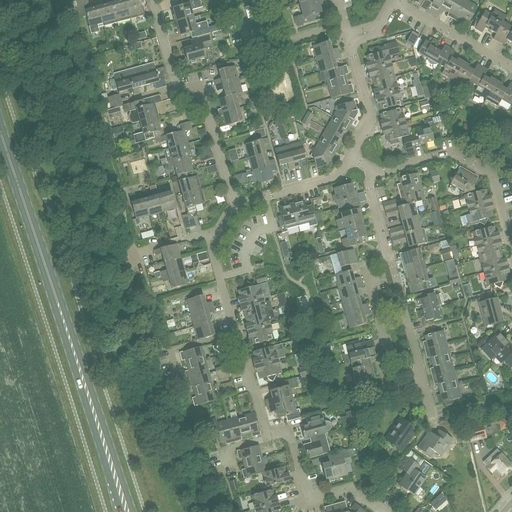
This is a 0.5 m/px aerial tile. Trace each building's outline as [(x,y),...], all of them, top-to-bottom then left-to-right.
[(117,22),(111,0),(105,0),(107,4),(99,7),(104,26),(117,22)] [(131,18),(125,0),(123,0),(117,2),(116,0),(111,0),(117,22),(131,18)] [(125,0),(131,18),(144,14),(140,2),(146,1),(145,0),(125,0)] [(191,11),(203,8),(200,0),(182,0),(181,0),(183,6),(173,9),(177,22),(193,18),(191,11)] [(322,5),(320,0),(315,0),(300,4),(303,15),(294,18),(297,26),(315,21),(314,15),(321,13),(319,5),(322,5)] [(444,10),(449,0),(433,0),(433,1),(430,6),(437,10),(439,8),(444,10)] [(454,20),(465,0),(464,0),(449,0),(444,10),(449,13),(447,16),(454,20)] [(478,7),(465,0),(454,20),(461,24),(463,21),(468,24),(478,7)] [(98,27),(104,26),(99,7),(79,12),(80,18),(87,16),(91,33),(99,31),(98,27)] [(499,29),(503,23),(506,17),(494,10),(491,16),(484,12),(474,29),(482,33),(484,28),(495,34),(492,39),(498,42),(504,32),(499,29)] [(210,34),(207,22),(195,25),(193,18),(177,22),(181,36),(190,33),(192,39),(210,34)] [(511,28),(503,23),(499,29),(504,32),(498,42),(503,45),(506,40),(511,43),(511,28)] [(211,47),(208,36),(190,41),(192,47),(185,49),(188,62),(206,58),(203,49),(211,47)] [(417,53),(427,59),(427,60),(428,61),(428,63),(429,64),(430,65),(432,65),(433,65),(435,65),(436,65),(437,64),(440,66),(449,49),(444,46),(440,53),(435,50),(439,43),(432,40),(430,44),(424,41),(417,53)] [(313,47),(317,60),(339,54),(337,49),(331,50),(329,42),(313,47)] [(365,64),(367,71),(391,64),(389,56),(399,53),(396,42),(369,49),(371,55),(366,57),(368,63),(365,64)] [(453,81),(463,63),(452,57),(455,52),(449,49),(440,66),(444,68),(441,74),(453,81)] [(340,59),(339,54),(317,60),(320,74),(324,73),(336,69),(334,61),(340,59)] [(164,67),(155,69),(154,63),(140,67),(146,85),(153,83),(155,89),(166,86),(165,80),(168,80),(166,73),(164,67)] [(473,84),(482,68),(477,65),(474,69),(463,63),(453,81),(464,87),(468,82),(473,84)] [(395,77),(391,64),(367,71),(369,78),(372,77),(373,83),(395,77)] [(215,81),(216,86),(239,80),(235,66),(219,71),(221,79),(215,81)] [(346,66),(336,69),(324,73),(328,86),(347,80),(345,75),(348,74),(346,66)] [(146,85),(140,67),(127,70),(132,89),(134,95),(139,94),(138,87),(146,85)] [(486,99),(496,82),(485,75),(487,71),(482,68),(473,84),(477,87),(474,93),(486,99)] [(132,89),(127,70),(113,74),(115,79),(110,80),(109,81),(111,89),(113,90),(117,88),(119,93),(132,89)] [(398,91),(395,77),(373,83),(375,90),(373,90),(375,97),(398,91)] [(242,93),(239,80),(216,86),(218,91),(224,90),(226,97),(235,95),(242,93)] [(348,86),(347,80),(328,86),(332,99),(354,93),(352,85),(348,86)] [(507,88),(496,82),(486,99),(497,106),(501,100),(506,103),(511,91),(511,84),(510,83),(507,88)] [(402,104),(398,91),(375,97),(377,104),(379,104),(381,110),(402,104)] [(102,99),(104,105),(121,100),(119,94),(108,97),(102,99)] [(239,108),(235,95),(226,97),(219,99),(221,109),(218,110),(219,113),(243,107),(239,108)] [(256,97),(250,98),(251,105),(258,104),(256,97)] [(111,109),(123,105),(121,100),(104,105),(106,111),(111,109)] [(145,106),(143,100),(134,102),(134,103),(123,106),(125,113),(136,110),(140,122),(159,116),(155,103),(145,106)] [(337,111),(334,117),(350,127),(357,114),(354,102),(336,107),(337,111)] [(242,122),(240,112),(244,111),(243,107),(219,113),(220,117),(223,116),(226,126),(242,122)] [(379,122),(381,128),(405,122),(401,109),(380,115),(381,121),(379,122)] [(310,121),(314,115),(308,112),(304,118),(310,121)] [(164,122),(160,122),(159,116),(140,122),(143,133),(133,135),(136,144),(154,139),(168,135),(166,128),(167,126),(165,124),(164,122)] [(343,139),(350,127),(334,117),(326,130),(343,139)] [(307,126),(310,121),(304,118),(301,123),(307,126)] [(434,141),(430,127),(429,126),(433,125),(431,118),(423,121),(425,128),(415,131),(416,136),(403,140),(405,149),(408,159),(415,157),(412,147),(434,141)] [(188,144),(184,131),(192,129),(190,122),(180,125),(182,131),(168,135),(154,139),(157,139),(158,143),(161,143),(167,141),(169,149),(188,144)] [(408,135),(405,122),(381,128),(383,135),(385,135),(387,141),(389,141),(390,145),(398,143),(397,139),(408,135)] [(335,152),(343,139),(326,130),(319,143),(335,152)] [(294,131),(285,134),(287,140),(296,137),(294,131)] [(246,144),(249,158),(266,154),(263,146),(270,144),(268,138),(246,144)] [(301,142),(288,146),(294,168),(300,167),(298,161),(306,159),(301,142)] [(328,165),(335,152),(319,143),(315,148),(311,149),(316,168),(328,165)] [(192,157),(188,144),(169,149),(164,150),(166,158),(161,160),(162,165),(192,157)] [(294,168),(288,146),(275,150),(279,166),(287,164),(289,170),(294,168)] [(213,158),(211,152),(199,155),(201,161),(213,158)] [(268,162),(266,154),(249,158),(253,171),(275,165),(274,160),(268,162)] [(192,158),(192,157),(162,165),(162,166),(168,165),(169,169),(175,167),(177,175),(186,173),(193,171),(190,158),(192,158)] [(430,163),(423,164),(424,172),(432,170),(430,163)] [(277,171),(275,165),(253,171),(256,185),(273,180),(271,172),(277,171)] [(473,174),(460,167),(450,184),(461,190),(460,192),(462,194),(475,190),(474,187),(472,186),(478,177),(473,174)] [(430,172),(433,183),(440,182),(437,170),(430,172)] [(187,178),(186,173),(177,175),(182,195),(201,189),(197,176),(187,178)] [(397,185),(399,193),(422,187),(418,173),(399,178),(401,184),(397,185)] [(357,190),(354,191),(352,185),(334,189),(336,196),(334,196),(336,204),(337,203),(338,208),(343,207),(343,208),(359,203),(367,201),(364,192),(358,194),(357,190)] [(426,200),(422,187),(399,193),(401,200),(405,199),(406,205),(414,203),(414,204),(426,200)] [(161,188),(156,189),(162,212),(176,208),(172,192),(163,194),(161,188)] [(162,212),(156,189),(151,191),(153,197),(145,199),(149,215),(162,212)] [(204,203),(201,189),(182,195),(187,214),(193,217),(196,211),(195,205),(204,203)] [(464,196),(464,197),(457,199),(459,206),(466,204),(467,209),(492,203),(490,196),(488,196),(486,190),(464,196)] [(149,215),(145,199),(137,201),(135,195),(130,196),(136,219),(149,215)] [(440,198),(433,199),(435,210),(442,209),(440,198)] [(385,211),(397,207),(395,199),(382,203),(385,211)] [(317,225),(314,212),(308,213),(304,202),(292,205),(297,223),(303,222),(304,225),(308,224),(309,227),(317,225)] [(361,209),(359,203),(343,208),(344,213),(341,214),(343,219),(337,221),(339,229),(345,228),(362,223),(359,209),(361,209)] [(418,216),(414,204),(414,203),(406,205),(397,207),(385,211),(387,217),(399,214),(401,221),(418,216)] [(492,210),(494,209),(492,203),(467,209),(469,215),(465,216),(467,224),(470,223),(471,226),(480,224),(484,226),(488,220),(487,218),(493,217),(492,210)] [(297,223),(292,205),(279,208),(283,221),(279,222),(282,234),(288,232),(286,226),(297,223)] [(421,230),(418,216),(401,221),(402,226),(389,230),(391,238),(421,230)] [(366,236),(362,223),(345,228),(348,238),(342,240),(344,248),(356,245),(363,243),(362,237),(366,236)] [(472,233),(476,246),(500,240),(498,232),(495,233),(494,227),(472,233)] [(424,229),(421,230),(391,238),(393,246),(407,242),(408,248),(428,243),(424,229)] [(502,246),(500,240),(476,246),(479,259),(501,254),(499,247),(502,246)] [(279,244),(283,260),(289,258),(285,243),(279,244)] [(162,254),(164,262),(180,258),(177,244),(154,251),(156,256),(162,254)] [(452,259),(450,250),(449,247),(442,248),(443,252),(440,252),(443,262),(452,259)] [(337,254),(342,273),(351,270),(350,265),(357,263),(353,249),(337,254)] [(419,249),(409,251),(411,257),(401,260),(405,273),(424,268),(419,249)] [(503,260),(501,254),(479,259),(483,273),(507,266),(505,259),(503,260)] [(184,271),(180,258),(164,262),(166,270),(160,272),(161,277),(184,271)] [(509,273),(507,266),(483,273),(487,286),(493,284),(493,285),(499,289),(502,283),(502,282),(508,280),(507,274),(509,273)] [(424,268),(405,273),(409,287),(410,286),(412,293),(435,287),(433,278),(427,279),(424,268)] [(353,279),(351,270),(342,273),(335,275),(339,289),(361,282),(360,277),(353,279)] [(188,284),(184,271),(161,277),(163,282),(169,281),(171,289),(188,284)] [(255,277),(257,284),(267,281),(265,274),(255,277)] [(458,276),(448,278),(450,285),(459,283),(458,276)] [(266,288),(261,289),(260,285),(253,287),(252,285),(247,282),(244,288),(244,289),(238,291),(240,297),(237,298),(239,305),(269,297),(266,288)] [(363,288),(361,282),(339,289),(342,302),(359,297),(356,289),(363,288)] [(441,294),(435,296),(435,293),(430,294),(430,291),(416,295),(419,306),(422,305),(423,310),(438,306),(444,305),(441,294)] [(288,299),(286,293),(285,293),(280,294),(279,295),(281,301),(287,300),(288,299)] [(187,300),(191,313),(213,307),(212,302),(205,304),(203,295),(187,300)] [(270,301),(265,302),(264,298),(269,297),(239,305),(241,312),(243,311),(245,318),(272,310),(270,301)] [(361,305),(359,297),(342,302),(346,315),(368,309),(367,303),(361,305)] [(485,326),(502,321),(496,299),(479,303),(485,326)] [(442,319),(438,306),(423,310),(417,312),(419,319),(422,319),(423,322),(424,327),(434,324),(434,322),(442,319)] [(215,312),(213,307),(191,313),(194,327),(211,322),(208,314),(215,312)] [(370,314),(368,309),(346,315),(350,329),(366,324),(364,316),(370,314)] [(271,325),(270,321),(275,320),(272,310),(245,318),(247,324),(244,324),(246,332),(271,325)] [(282,314),(283,317),(280,318),(281,321),(291,319),(290,313),(282,314)] [(213,330),(211,322),(194,327),(198,340),(220,334),(219,329),(213,330)] [(277,331),(273,332),(271,325),(246,332),(248,338),(251,338),(253,344),(274,338),(274,340),(279,338),(277,331)] [(423,342),(425,350),(447,344),(443,331),(424,336),(426,341),(423,342)] [(511,348),(498,334),(481,349),(491,360),(495,357),(501,363),(502,362),(506,365),(508,366),(511,361),(511,348)] [(293,340),(295,349),(302,347),(300,339),(293,340)] [(376,356),(373,348),(375,347),(373,340),(360,344),(359,341),(345,345),(348,354),(342,356),(345,365),(369,358),(376,356)] [(222,343),(213,346),(216,356),(225,353),(222,343)] [(450,357),(447,344),(425,350),(427,358),(430,357),(432,362),(450,357)] [(185,360),(187,365),(206,360),(202,346),(180,352),(182,360),(185,360)] [(252,359),(254,366),(278,359),(275,346),(253,352),(255,358),(252,359)] [(454,371),(450,357),(432,362),(433,368),(430,369),(432,377),(454,371)] [(375,377),(369,358),(345,365),(351,364),(356,383),(375,377)] [(282,373),(278,359),(254,366),(256,373),(259,372),(260,379),(266,377),(267,378),(272,382),(276,376),(275,375),(282,373)] [(209,373),(206,360),(187,365),(188,371),(185,371),(187,379),(209,373)] [(306,365),(298,368),(300,377),(309,375),(306,365)] [(458,384),(454,371),(432,377),(434,385),(438,384),(439,389),(458,384)] [(213,386),(209,373),(187,379),(189,387),(192,386),(194,392),(213,386)] [(266,400),(268,406),(292,400),(289,389),(298,386),(295,378),(277,383),(278,389),(271,391),(273,398),(266,400)] [(461,397),(458,384),(439,389),(441,395),(437,396),(439,403),(461,397)] [(194,406),(217,400),(213,386),(194,392),(195,397),(192,398),(194,406)] [(295,410),(292,400),(268,406),(269,412),(276,410),(278,418),(286,416),(287,421),(301,418),(299,409),(295,410)] [(254,412),(241,416),(246,435),(251,433),(252,436),(260,434),(254,412)] [(323,422),(321,414),(307,418),(308,424),(301,426),(304,439),(314,437),(325,434),(325,433),(327,433),(326,431),(328,431),(330,430),(331,428),(331,426),(331,423),(329,422),(327,421),(325,421),(323,422)] [(246,435),(241,416),(228,420),(234,442),(241,439),(240,436),(246,435)] [(401,450),(413,433),(410,431),(413,426),(400,418),(385,439),(401,450)] [(495,422),(499,431),(507,428),(503,419),(495,422)] [(234,442),(228,420),(214,424),(219,442),(225,440),(226,444),(234,442)] [(486,439),(485,435),(483,426),(468,430),(470,439),(471,443),(486,439)] [(441,456),(453,440),(439,430),(436,436),(429,431),(418,448),(431,457),(435,451),(441,456)] [(330,452),(325,434),(314,437),(316,442),(304,445),(308,458),(330,452)] [(275,441),(277,448),(284,446),(282,439),(275,441)] [(242,458),(244,463),(262,458),(259,445),(237,451),(239,459),(242,458)] [(350,462),(347,450),(332,454),(334,461),(322,465),(327,480),(347,474),(344,464),(350,462)] [(497,479),(511,465),(501,454),(500,454),(496,450),(483,462),(487,467),(486,467),(497,479)] [(413,495),(425,478),(416,471),(419,466),(406,457),(399,467),(407,473),(398,485),(413,495)] [(266,471),(262,458),(244,463),(245,469),(242,469),(244,478),(262,473),(266,471)] [(284,467),(266,471),(262,473),(266,486),(290,480),(288,473),(286,474),(284,467)] [(229,482),(232,491),(238,489),(236,480),(229,482)] [(251,495),(255,509),(278,502),(276,495),(274,496),(272,489),(251,495)] [(255,511),(278,511),(278,510),(280,509),(278,502),(255,509),(255,511)] [(347,511),(348,511),(345,511),(340,511),(338,503),(325,507),(326,511),(347,511)]
